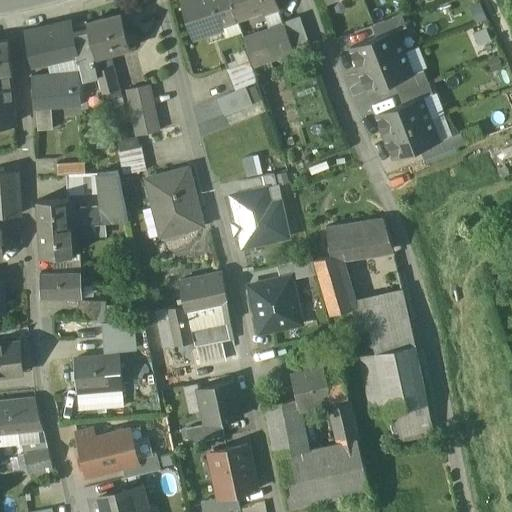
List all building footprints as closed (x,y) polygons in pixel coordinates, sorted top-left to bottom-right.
[(181,0),(195,38),(224,28),(222,23),(236,19),(236,18),(230,0),(181,0)] [(276,0),(230,0),(236,18),(263,9),(264,12),(279,7),(276,0)] [(122,13),(86,21),(95,57),(109,53),(131,48),(122,13)] [(402,15),(372,26),(376,37),(395,30),(395,31),(406,27),(402,15)] [(283,20),(269,25),(270,30),(243,39),(252,63),(293,49),(283,20)] [(86,21),(70,26),(77,54),(78,61),(80,61),(93,58),(93,57),(86,21)] [(69,22),(27,32),(35,64),(57,59),(77,54),(70,26),(69,22)] [(376,37),(350,47),(359,70),(404,52),(395,31),(395,30),(376,37)] [(8,41),(0,41),(0,73),(11,72),(8,41)] [(404,52),(359,70),(368,92),(394,82),(412,75),(412,74),(404,52)] [(95,57),(93,57),(93,58),(96,69),(112,64),(109,53),(95,57)] [(93,58),(80,61),(83,81),(98,77),(96,69),(93,58)] [(248,60),(227,69),(235,91),(245,87),(257,83),(248,60)] [(112,64),(96,69),(98,77),(102,93),(119,88),(113,64),(112,64)] [(423,69),(412,74),(412,75),(394,82),(398,93),(428,82),(423,69)] [(76,70),(32,74),(33,110),(36,110),(37,130),(53,129),(51,108),(79,106),(76,70)] [(11,72),(0,73),(0,125),(13,124),(11,105),(15,105),(11,72)] [(428,82),(398,93),(403,104),(421,97),(422,98),(433,94),(428,82)] [(149,85),(127,89),(137,136),(158,131),(149,85)] [(252,104),(245,87),(217,99),(224,115),(252,104)] [(403,104),(376,114),(385,137),(430,119),(422,98),(421,97),(403,104)] [(430,119),(385,137),(394,159),(420,149),(439,142),(438,141),(430,119)] [(439,142),(420,149),(424,160),(454,149),(449,137),(438,141),(439,142)] [(140,147),(119,152),(124,174),(145,169),(140,147)] [(255,153),(239,158),(244,176),(261,171),(255,153)] [(84,162),(56,164),(57,175),(65,175),(84,174),(84,162)] [(188,168),(147,179),(151,196),(155,195),(165,235),(202,225),(188,168)] [(118,172),(97,173),(99,192),(101,207),(81,208),(80,212),(79,212),(70,217),(70,225),(83,224),(96,223),(127,220),(125,209),(118,172)] [(84,174),(65,175),(68,194),(99,192),(97,173),(84,174)] [(0,214),(19,214),(18,174),(0,174),(0,214)] [(275,175),(239,183),(242,194),(278,186),(275,175)] [(267,188),(231,197),(243,248),(289,237),(284,212),(273,215),(267,188)] [(68,199),(38,202),(40,229),(69,227),(69,225),(70,225),(70,217),(68,199)] [(383,218),(327,227),(331,256),(331,259),(338,258),(393,249),(383,218)] [(96,223),(83,224),(83,233),(84,235),(96,234),(96,223)] [(83,224),(70,225),(71,234),(83,233),(83,224)] [(69,227),(40,229),(42,256),(53,256),(72,254),(71,234),(70,225),(69,225),(69,227)] [(72,254),(53,256),(54,272),(80,272),(79,254),(72,254)] [(338,258),(331,259),(331,256),(316,259),(330,315),(352,309),(354,308),(353,305),(338,258)] [(312,259),(278,265),(281,279),(291,277),(291,279),(315,275),(312,259)] [(221,271),(180,281),(185,306),(227,297),(221,271)] [(54,272),(39,272),(41,299),(82,297),(81,272),(80,272),(54,272)] [(281,279),(249,285),(259,333),(301,324),(291,279),(291,277),(281,279)] [(404,294),(353,305),(354,308),(352,309),(359,330),(371,327),(374,341),(412,330),(404,294)] [(104,304),(79,303),(77,320),(104,321),(104,304)] [(182,306),(168,310),(170,318),(176,346),(189,343),(190,343),(187,330),(182,306)] [(170,318),(157,321),(163,349),(176,346),(170,318)] [(230,321),(187,330),(190,343),(189,343),(190,346),(222,339),(233,337),(230,321)] [(412,330),(374,341),(376,354),(360,358),(372,414),(389,411),(396,440),(435,432),(412,330)] [(130,334),(104,336),(105,350),(131,347),(130,334)] [(222,339),(196,345),(200,364),(226,359),(222,339)] [(18,341),(0,343),(0,376),(21,374),(18,341)] [(120,353),(75,357),(78,390),(123,386),(120,353)] [(321,355),(305,358),(308,369),(291,373),(300,407),(333,400),(347,397),(348,397),(340,361),(324,365),(321,355)] [(233,382),(198,389),(206,424),(221,421),(241,417),(233,382)] [(347,397),(333,400),(342,442),(356,439),(347,397)] [(34,399),(0,401),(0,431),(42,429),(34,399)] [(283,412),(279,413),(277,404),(266,406),(277,456),(293,453),(283,412)] [(206,424),(186,428),(190,444),(225,436),(221,421),(206,424)] [(130,428),(95,437),(92,428),(76,432),(87,475),(122,466),(138,462),(137,458),(130,428)] [(293,453),(277,456),(283,483),(362,465),(356,439),(342,442),(293,453)] [(248,444),(211,451),(217,477),(215,477),(219,497),(237,493),(257,489),(248,444)] [(47,449),(25,454),(28,470),(51,464),(47,449)] [(156,453),(137,458),(138,462),(122,466),(125,477),(160,469),(156,453)] [(142,486),(122,491),(123,494),(110,497),(110,494),(93,498),(96,511),(146,511),(148,509),(142,486)] [(219,497),(201,500),(203,511),(219,511),(240,507),(237,493),(219,497)]
